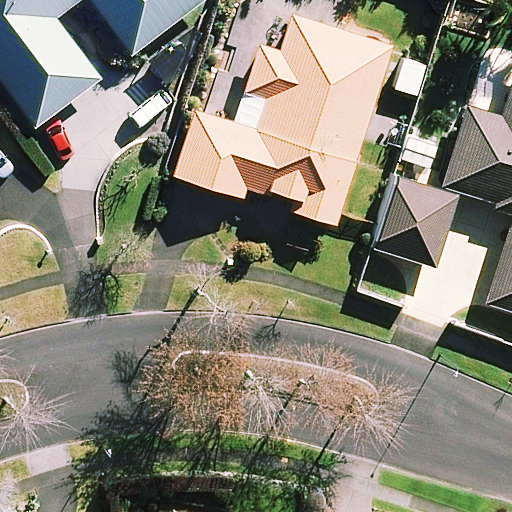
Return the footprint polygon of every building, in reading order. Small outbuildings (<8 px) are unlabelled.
[(0,0),(0,67),(35,116),(94,74),(49,12),(65,0),(86,0),(128,58),(207,0),(0,0)] [(338,227),(392,47),(295,18),(260,131),(192,110),(171,176),(338,227)] [(416,101),(427,67),(398,58),(387,93),(416,101)] [(511,81),(499,119),(457,105),(431,180),(450,187),(511,208),(479,303),(511,314),(511,81)] [(425,259),(450,187),(431,180),(399,170),(374,242),(425,259)]
